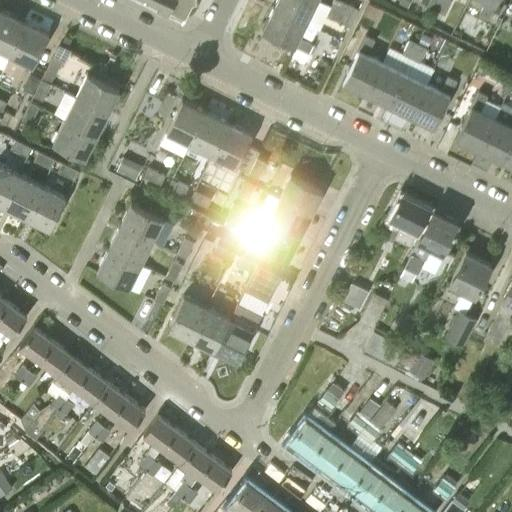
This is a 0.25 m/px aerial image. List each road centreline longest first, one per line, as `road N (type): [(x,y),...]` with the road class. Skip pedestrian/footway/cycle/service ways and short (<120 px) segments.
road 1 (residential): [(234,435),(385,149)]
road 2 (residential): [(234,435),(0,255)]
road 3 (residential): [(385,149),(201,58)]
road 4 (residential): [(511,212),(385,149)]
road 5 (residential): [(201,58),(81,0)]
road 6 (residential): [(337,511),(234,435)]
